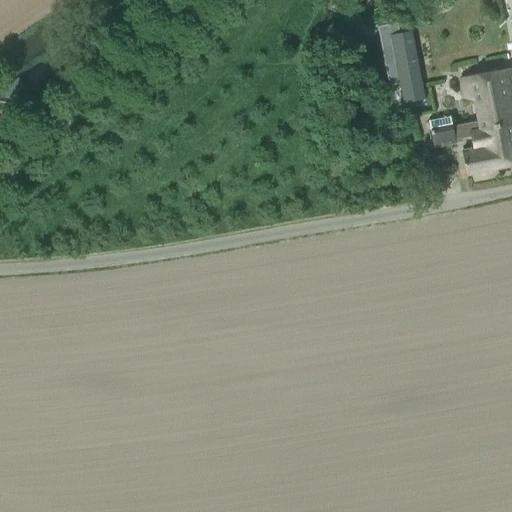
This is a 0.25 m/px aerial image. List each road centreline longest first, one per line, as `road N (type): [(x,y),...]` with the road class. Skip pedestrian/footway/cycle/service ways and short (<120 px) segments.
road 1 (unclassified): [(0,273),(106,265),(511,197)]
road 2 (unclassified): [(0,176),(191,0)]
